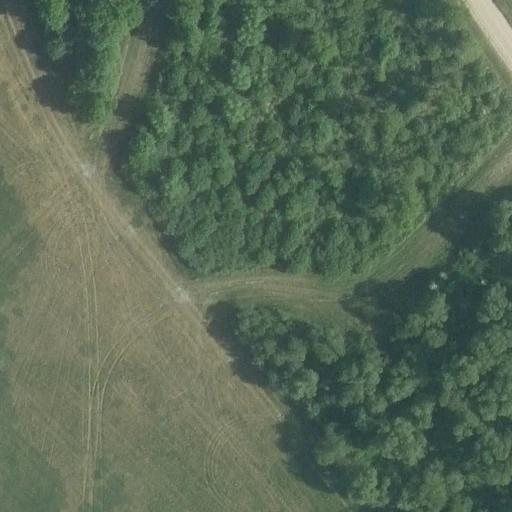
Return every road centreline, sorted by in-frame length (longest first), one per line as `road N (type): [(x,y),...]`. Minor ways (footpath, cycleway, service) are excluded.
road 1 (track): [(511,154),(402,264),(366,285),(240,289),(195,312)]
road 2 (track): [(3,0),(85,178),(195,312)]
road 3 (track): [(195,312),(369,511)]
